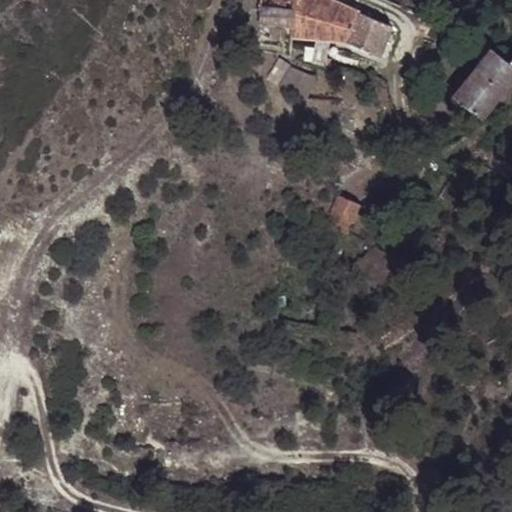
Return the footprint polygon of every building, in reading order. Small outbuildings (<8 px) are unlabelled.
[(257,0),(255,11),(259,12),(291,16),(293,0),(257,0)] [(293,0),(291,16),(289,27),(289,40),(345,42),(356,11),(329,0),(293,0)] [(356,11),(345,42),(379,58),(391,26),(356,11)] [(291,16),(259,12),(258,24),(289,27),(291,16)] [(511,65),(508,62),(492,49),(476,68),(453,97),(480,120),(498,98),(511,80),(511,65)] [(284,90),(306,98),(314,77),(291,69),(284,90)] [(511,80),(498,98),(507,105),(511,98),(511,80)] [(489,202),(472,190),(455,212),(473,224),(489,202)] [(344,235),(358,203),(335,193),(321,225),(344,235)]
